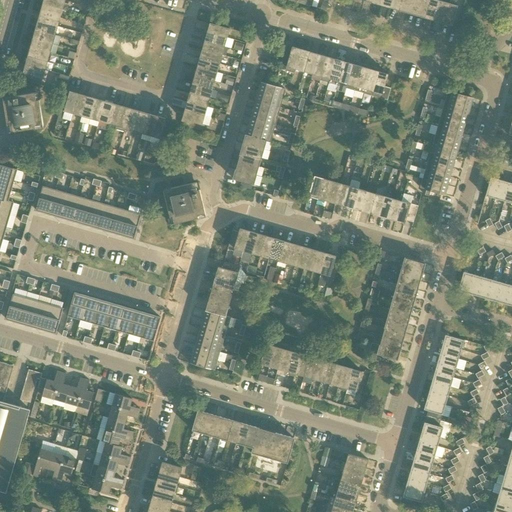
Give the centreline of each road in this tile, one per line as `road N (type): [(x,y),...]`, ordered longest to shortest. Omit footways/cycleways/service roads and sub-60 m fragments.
road 1 (residential): [(193,269),(37,223),(24,267),(181,311)]
road 2 (residential): [(191,0),(168,88),(155,93),(85,74),(78,61),(94,0)]
road 3 (residential): [(396,442),(161,376)]
road 4 (residential): [(448,255),(246,209),(218,221)]
road 5 (residential): [(479,77),(260,15)]
road 6 (residential): [(218,221),(216,177),(260,15)]
road 7 (residential): [(161,376),(0,331)]
road 8 (residential): [(434,307),(396,442)]
road 9 (residential): [(125,511),(161,376)]
